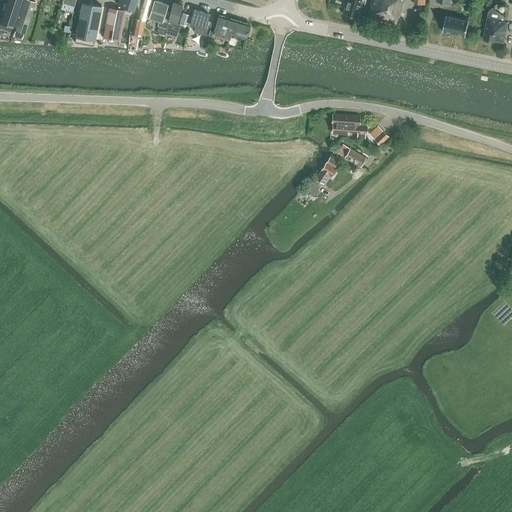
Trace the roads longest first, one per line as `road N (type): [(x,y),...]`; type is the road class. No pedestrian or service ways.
road 1 (unclassified): [(0,96),(264,111)]
road 2 (unclassified): [(511,151),(363,106),(264,111)]
road 3 (tertiary): [(511,68),(310,27),(283,10)]
